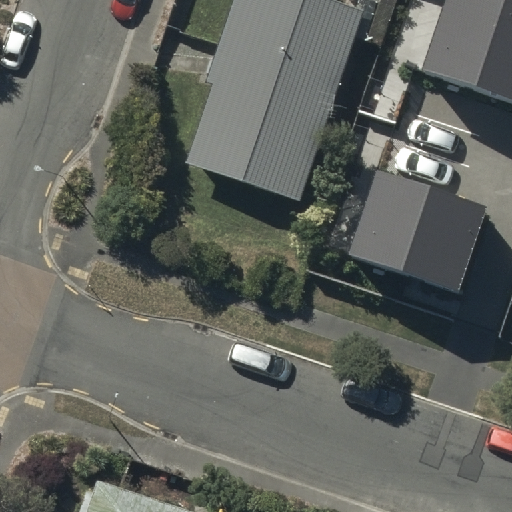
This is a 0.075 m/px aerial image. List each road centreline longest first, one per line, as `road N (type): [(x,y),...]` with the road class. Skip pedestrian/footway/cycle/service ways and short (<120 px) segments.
road 1 (residential): [(0,317),(511,486)]
road 2 (residential): [(74,0),(0,216)]
